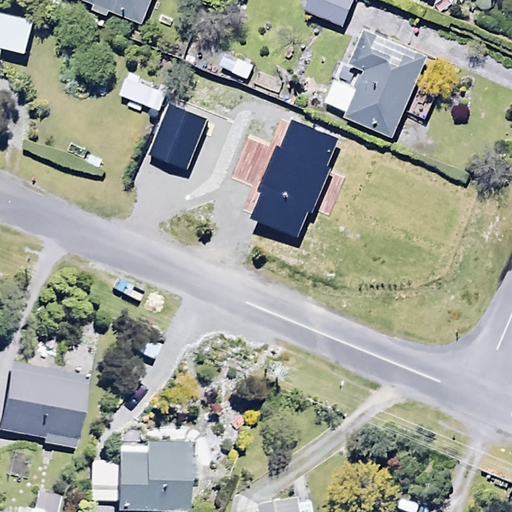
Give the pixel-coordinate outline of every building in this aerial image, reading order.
[(83,0),(97,5),(95,12),(110,19),(113,12),(145,25),(155,0),(83,0)] [(357,0),(315,0),(310,12),(346,27),(357,0)] [(0,58),(3,59),(6,49),(29,55),(37,23),(0,14),(0,58)] [(430,61),(370,36),(357,66),(365,70),(357,89),(339,81),(329,104),(352,114),(350,119),(397,139),(430,61)] [(261,61),(239,53),(231,72),(254,81),(261,61)] [(170,95),(132,80),(125,96),(163,111),(170,95)] [(186,80),(177,99),(197,108),(205,89),(201,87),(186,80)] [(279,193),(345,219),(356,193),(367,198),(387,150),(309,119),(279,193)] [(183,153),(164,143),(147,178),(166,187),(183,153)] [(211,171),(195,210),(214,218),(230,179),(211,171)] [(299,212),(255,194),(242,225),(265,235),(269,226),(289,235),(299,212)] [(15,369),(3,431),(48,440),(47,443),(76,449),(89,384),(15,369)] [(289,430),(259,423),(255,441),(285,449),(289,430)] [(96,463),(95,501),(119,502),(119,510),(183,511),(188,511),(191,442),(148,441),(148,446),(121,445),(120,464),(96,463)] [(314,511),(313,499),(235,508),(235,511),(314,511)]
